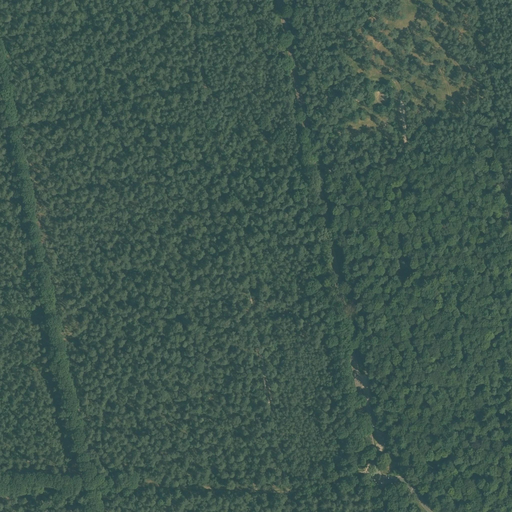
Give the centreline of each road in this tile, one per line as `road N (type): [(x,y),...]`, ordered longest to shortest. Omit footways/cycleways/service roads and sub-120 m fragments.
road 1 (track): [(287,489),(185,0)]
road 2 (secondary): [(377,480),(279,0)]
road 3 (track): [(287,489),(0,479)]
road 4 (track): [(477,0),(511,232)]
road 5 (track): [(316,180),(511,124)]
road 6 (track): [(342,306),(400,254),(511,213)]
road 7 (track): [(511,363),(366,377)]
